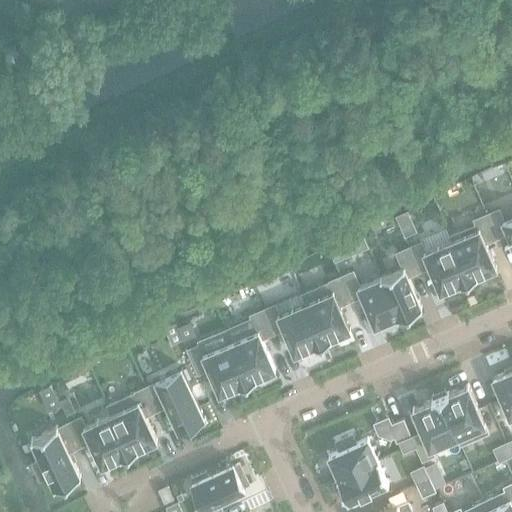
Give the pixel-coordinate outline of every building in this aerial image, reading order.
[(490,210),(486,211),(497,235),(508,231),(511,240),(511,204),(491,214),(490,210)] [(472,235),(454,243),(468,277),(496,265),(486,240),(497,235),(486,211),(466,220),(472,235)] [(422,239),(409,245),(419,269),(430,264),(441,289),(468,277),(454,243),(428,254),(422,239)] [(404,264),(381,274),(399,316),(422,306),(408,273),(419,269),(409,245),(398,250),(404,264)] [(354,269),(341,274),(351,298),(362,293),(375,324),(397,315),(398,316),(399,316),(381,274),(360,283),(354,269)] [(330,279),(302,291),(322,340),(351,327),(340,302),(351,298),(341,274),(330,279)] [(275,302),(263,307),(273,331),(284,326),(295,351),(322,340),(302,291),(301,291),(305,300),(279,311),(275,302)] [(257,328),(231,340),(248,379),(276,367),(262,336),(273,331),(263,307),(251,313),(257,328)] [(200,342),(188,348),(197,371),(209,366),(220,391),(248,379),(231,340),(204,351),(200,342)] [(156,380),(146,385),(156,408),(166,404),(167,403),(169,406),(179,428),(205,416),(181,366),(155,378),(156,380)] [(511,367),(493,376),(510,415),(511,414),(511,367)] [(468,382),(441,394),(461,443),(489,431),(468,382)] [(146,385),(107,403),(129,450),(157,438),(146,413),(156,408),(146,385)] [(423,430),(412,434),(416,444),(422,458),(434,452),(433,450),(458,439),(460,443),(461,443),(441,394),(413,406),(423,430)] [(80,415),(69,420),(80,444),(91,439),(102,463),(129,450),(107,403),(105,404),(109,412),(97,418),(84,424),(80,415)] [(58,424),(32,436),(55,486),(81,474),(69,449),(80,444),(69,420),(58,425),(58,424)] [(412,434),(399,439),(404,450),(416,444),(412,434)] [(339,449),(329,453),(339,475),(337,476),(337,477),(379,458),(368,435),(357,440),(339,449)] [(511,452),(506,441),(494,446),(500,458),(511,452)] [(379,458),(337,477),(348,498),(348,500),(389,481),(379,458)] [(233,461),(192,480),(203,505),(195,509),(196,511),(219,511),(224,510),(219,499),(245,487),(233,461)] [(424,463),(412,469),(418,481),(430,475),(424,463)] [(430,475),(418,481),(424,493),(436,487),(430,475)] [(504,488),(483,498),(490,511),(511,511),(511,479),(503,484),(504,488)] [(168,483),(158,487),(165,502),(174,497),(168,483)] [(461,504),(448,510),(449,511),(490,511),(483,498),(462,508),(461,504)] [(413,511),(407,499),(380,511),(413,511)]
